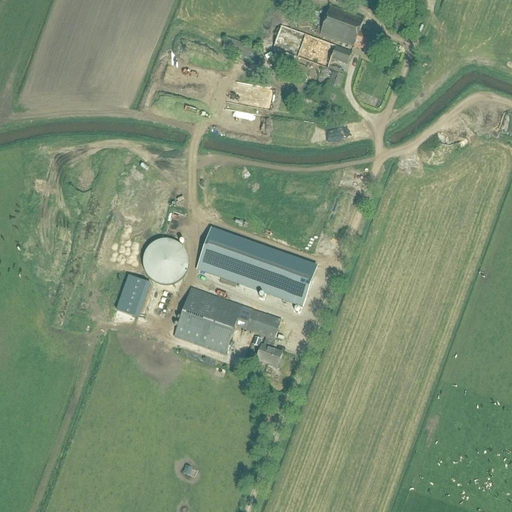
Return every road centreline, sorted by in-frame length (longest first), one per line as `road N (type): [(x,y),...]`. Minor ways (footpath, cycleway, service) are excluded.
road 1 (unclassified): [(246,511),(378,158)]
road 2 (track): [(511,106),(473,97),(405,151),(378,158)]
